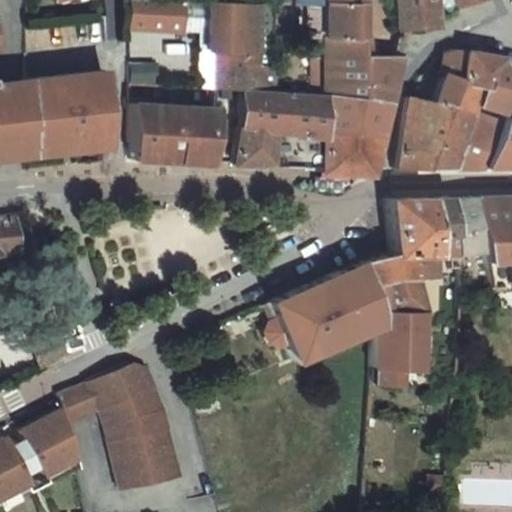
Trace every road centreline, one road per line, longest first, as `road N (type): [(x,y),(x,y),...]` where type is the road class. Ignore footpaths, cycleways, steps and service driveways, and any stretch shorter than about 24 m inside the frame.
road 1 (tertiary): [(111,355),(317,254),(353,209)]
road 2 (tertiary): [(353,209),(85,197)]
road 3 (residential): [(500,45),(418,73),(404,91),(370,209)]
road 4 (tertiary): [(85,197),(92,277),(111,355)]
road 5 (tertiary): [(511,209),(370,209)]
road 6 (tertiary): [(0,413),(111,355)]
